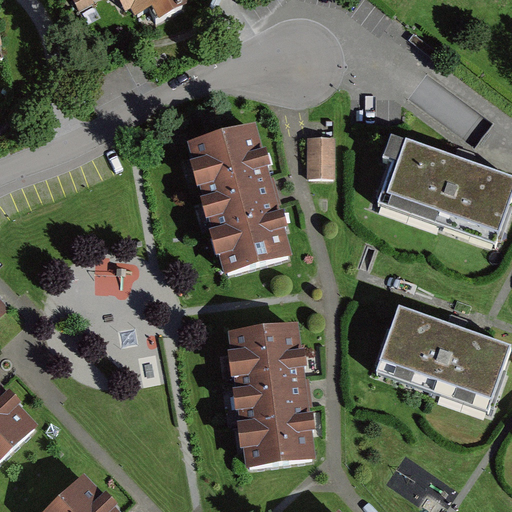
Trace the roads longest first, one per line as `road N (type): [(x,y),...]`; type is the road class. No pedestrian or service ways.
road 1 (residential): [(0,183),(170,99),(268,74)]
road 2 (residential): [(268,74),(281,90),(300,95),(318,87),(328,70),(325,50),(311,36),(281,38)]
